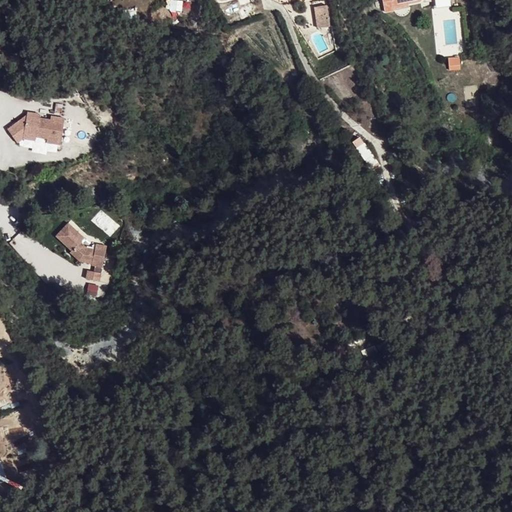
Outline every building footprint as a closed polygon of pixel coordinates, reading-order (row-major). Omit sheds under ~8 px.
[(383,0),(386,12),(395,10),(394,6),(409,3),(420,1),(420,0),(383,0)] [(329,27),(326,6),(313,8),(317,29),(329,27)] [(447,67),(459,65),(459,58),(446,59),(447,67)] [(20,120),(8,129),(17,142),(23,138),(24,132),(36,134),(35,136),(47,138),(47,142),(60,145),(65,118),(51,115),(50,120),(39,118),(40,114),(28,112),(26,121),(20,120)] [(68,223),(55,235),(71,251),(70,252),(79,261),(91,263),(91,265),(94,266),(93,271),(87,270),(85,279),(99,281),(105,254),(95,251),(95,249),(86,248),(80,242),(84,238),(68,223)] [(106,246),(96,244),(95,249),(95,251),(105,254),(106,246)]
